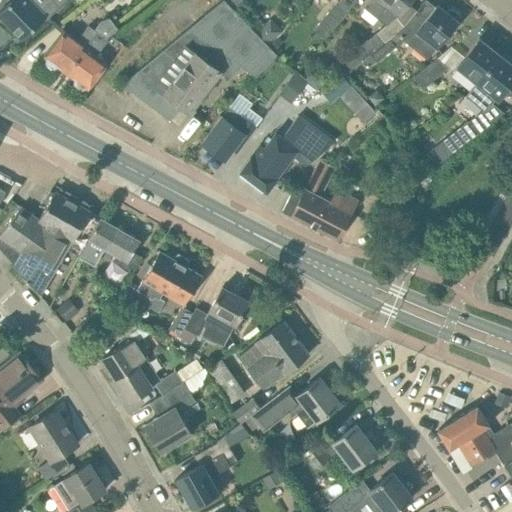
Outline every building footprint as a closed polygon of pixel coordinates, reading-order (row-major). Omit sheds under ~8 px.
[(9,0),(0,9),(0,12),(1,14),(23,37),(47,16),(59,6),(52,0),(9,0)] [(221,0),(121,84),(122,85),(124,83),(170,117),(180,104),(190,111),(219,70),(230,78),(240,65),(255,76),(277,54),(275,51),(270,47),(256,32),(225,0),(221,0)] [(225,0),(237,12),(247,3),(244,0),(225,0)] [(339,0),(339,1),(338,0),(337,0),(314,29),(325,39),(349,9),(356,0),(339,0)] [(368,39),(342,59),(351,69),(371,52),(389,37),(395,32),(397,34),(405,25),(396,16),(408,3),(409,0),(371,0),(365,8),(386,25),(368,39)] [(405,25),(397,34),(428,59),(437,47),(438,48),(458,20),(457,19),(459,17),(459,13),(453,8),(449,9),(447,11),(438,4),(423,23),(413,15),(405,25)] [(264,24),(256,32),(270,47),(279,36),(283,31),(270,18),(264,24)] [(65,30),(46,55),(47,57),(47,61),(54,67),(58,65),(66,71),(86,45),(97,30),(107,38),(116,26),(112,21),(107,19),(105,19),(103,19),(100,21),(95,29),(90,25),(84,33),(79,40),(65,30)] [(86,45),(66,71),(75,78),(75,83),(82,88),(86,86),(88,87),(107,61),(96,53),(107,38),(97,30),(86,45)] [(270,47),(274,50),(283,40),(279,36),(270,47)] [(389,37),(371,52),(378,61),(397,45),(389,37)] [(479,37),(464,56),(457,65),(478,81),(500,54),(479,37)] [(497,97),(498,98),(511,81),(511,63),(500,54),(478,81),(466,95),(483,110),(462,125),(471,138),(504,112),(492,102),(497,97)] [(448,68),(436,57),(413,76),(423,88),(448,68)] [(293,72),(278,93),(290,102),(305,81),(293,72)] [(311,72),(305,79),(318,90),(323,83),(311,72)] [(342,74),(321,92),(331,103),(338,96),(351,84),(342,74)] [(377,88),(368,95),(376,105),(385,97),(377,88)] [(256,126),(241,115),(229,106),(222,116),(203,142),(225,158),(238,141),(243,144),(256,126)] [(242,171),(240,175),(248,180),(251,178),(257,182),(255,186),(263,192),(266,189),(267,190),(294,155),(305,163),(325,147),(333,141),(298,114),(283,136),(276,132),(266,146),(261,142),(240,170),(242,171)] [(454,151),(471,138),(462,125),(444,138),(454,151)] [(333,157),(348,144),(341,136),(333,141),(325,147),(333,157)] [(331,201),(324,197),(320,195),(335,166),(320,158),(300,196),(292,192),(282,210),(291,215),(337,239),(352,211),(351,211),(357,199),(337,189),(331,201)] [(42,222),(68,249),(90,210),(55,190),(54,192),(50,190),(43,201),(48,204),(39,219),(42,222)] [(42,222),(39,219),(21,205),(9,220),(0,233),(0,236),(0,247),(15,264),(31,240),(42,222)] [(132,252),(140,239),(101,216),(89,237),(89,238),(79,255),(94,264),(104,246),(118,253),(114,259),(133,270),(141,257),(132,252)] [(64,255),(68,249),(42,222),(31,240),(57,266),(60,262),(64,255)] [(40,293),(57,266),(31,240),(15,264),(14,265),(40,294),(41,293),(40,293)] [(163,291),(183,256),(178,253),(173,258),(159,250),(151,264),(147,261),(139,276),(143,279),(137,288),(154,298),(148,306),(153,309),(159,298),(163,291)] [(183,256),(163,291),(164,291),(185,303),(201,274),(187,266),(189,259),(183,256)] [(179,333),(178,335),(191,343),(196,334),(209,340),(216,325),(231,332),(235,323),(248,300),(222,286),(209,308),(207,312),(196,306),(193,312),(184,328),(179,333)] [(159,298),(153,309),(159,312),(165,301),(159,298)] [(55,313),(63,323),(79,310),(70,299),(55,313)] [(181,306),(169,328),(179,333),(184,328),(193,312),(181,306)] [(105,319),(86,334),(89,336),(93,342),(114,328),(105,319)] [(124,344),(103,356),(117,378),(138,364),(147,358),(148,358),(136,341),(131,332),(141,325),(130,319),(115,329),(121,339),(124,344)] [(285,370),(309,353),(284,320),(257,341),(258,341),(240,355),(263,385),(285,369),(285,370)] [(0,430),(19,416),(10,405),(23,394),(43,379),(20,351),(19,352),(0,366),(0,430)] [(138,364),(117,378),(117,379),(131,400),(152,386),(151,385),(156,382),(162,394),(183,380),(182,380),(177,371),(176,370),(161,379),(147,358),(138,364)] [(221,358),(206,369),(213,378),(210,380),(229,405),(246,392),(245,391),(221,358)] [(262,405),(252,413),(260,424),(284,406),(289,412),(293,417),(297,413),(307,425),(339,402),(320,377),(297,393),(298,394),(294,397),(286,387),(261,405),(262,405)] [(159,416),(145,424),(161,450),(190,432),(178,412),(195,401),(191,394),(186,385),(183,380),(162,394),(150,402),(159,416)] [(495,402),(507,407),(511,396),(499,392),(495,402)] [(261,405),(254,395),(233,411),(241,421),(242,420),(252,413),(261,405)] [(489,423),(480,409),(477,405),(438,429),(450,447),(458,442),(471,464),(495,449),(511,476),(511,420),(493,433),(488,424),(489,423)] [(46,478),(69,463),(62,452),(77,443),(56,409),(31,425),(52,458),(38,467),(46,478)] [(250,434),(251,433),(242,420),(241,421),(224,434),(216,440),(217,442),(195,454),(201,464),(177,477),(192,505),(219,490),(211,476),(238,460),(230,445),(250,434)] [(353,466),(376,450),(356,424),(335,440),(328,430),(308,444),(323,464),(341,451),(353,466)] [(96,511),(88,499),(106,488),(89,462),(53,484),(69,509),(64,511),(96,511)] [(277,471),(264,478),(269,487),(282,479),(277,471)] [(363,479),(328,505),(333,511),(340,511),(369,491),(384,511),(390,511),(412,497),(392,472),(371,489),(363,479)] [(2,496),(17,498),(19,480),(5,478),(2,496)] [(317,511),(327,507),(317,490),(302,499),(310,511),(317,511)]
